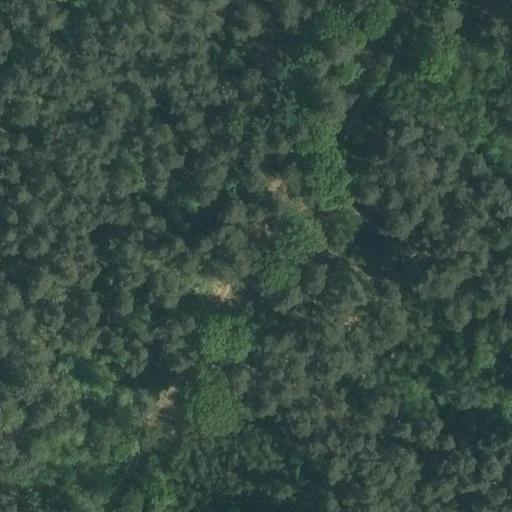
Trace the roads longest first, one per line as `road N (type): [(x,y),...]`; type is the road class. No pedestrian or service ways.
road 1 (track): [(385,0),(89,511)]
road 2 (track): [(261,217),(511,418)]
